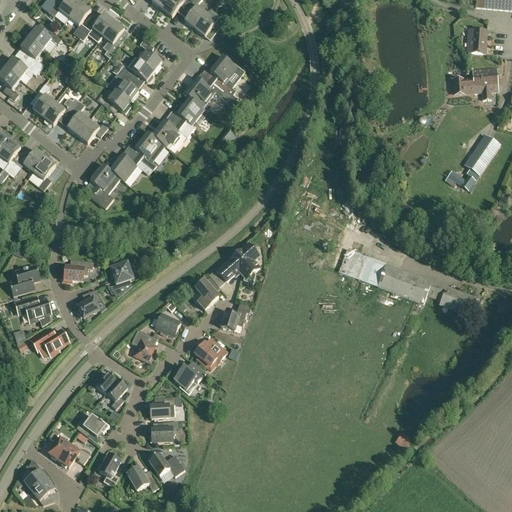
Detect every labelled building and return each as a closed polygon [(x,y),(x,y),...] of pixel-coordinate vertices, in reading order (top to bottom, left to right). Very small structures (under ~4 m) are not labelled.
[(59,12),(69,20),(80,5),(74,0),(67,0),(61,9),(56,5),(48,16),(53,19),(59,12)] [(154,0),(151,3),(162,11),(170,0),(154,0)] [(170,0),(162,11),(172,19),(186,2),(191,5),(194,0),(170,0)] [(202,0),(194,0),(191,5),(195,9),(185,23),(195,31),(207,16),(197,8),(202,0)] [(511,0),(483,0),(483,11),(511,13),(511,0)] [(91,13),(80,5),(69,20),(79,28),(73,36),(78,40),(85,30),(80,26),(91,13)] [(102,39),(114,24),(104,16),(92,31),(102,39)] [(213,29),(217,33),(227,21),(222,17),(217,23),(207,16),(195,31),(205,39),(213,29)] [(233,20),(224,31),(227,33),(236,23),(233,20)] [(124,32),(114,24),(102,39),(108,43),(103,50),(112,58),(120,48),(115,44),(124,32)] [(141,30),(136,26),(131,33),(137,37),(141,30)] [(36,29),(28,40),(43,51),(51,41),(58,46),(62,41),(52,34),(48,39),(36,29)] [(85,30),(78,40),(83,44),(90,34),(85,30)] [(487,33),(473,32),(472,48),(468,48),(468,55),(486,56),(487,33)] [(38,58),(43,51),(28,40),(20,50),(31,58),(27,63),(40,73),(44,68),(39,64),(42,61),(38,58)] [(147,52),(139,62),(154,74),(162,64),(150,54),(154,50),(144,42),(140,47),(147,52)] [(230,98),(231,98),(235,93),(231,90),(238,82),(244,74),(223,58),(210,75),(213,77),(209,81),(230,98)] [(36,78),(40,73),(27,63),(23,68),(12,59),(4,70),(20,81),(24,75),(30,79),(33,75),(36,78)] [(154,74),(139,62),(131,72),(125,67),(121,72),(130,79),(134,75),(146,85),(146,84),(147,85),(150,84),(152,82),(153,78),(151,78),(154,74)] [(20,81),(4,70),(0,75),(0,82),(7,88),(3,93),(11,99),(8,103),(11,105),(14,102),(15,102),(19,97),(12,91),(20,81)] [(497,71),(473,72),(474,81),(453,82),(454,96),(475,95),(475,96),(483,95),(483,102),(491,102),(491,94),(499,94),(497,71)] [(126,85),(130,79),(121,72),(117,77),(123,82),(116,92),(130,104),(138,94),(126,85)] [(185,97),(190,100),(199,107),(205,111),(206,112),(210,107),(207,105),(216,95),(226,103),(230,98),(209,81),(206,86),(198,80),(185,97)] [(33,112),(43,120),(55,104),(45,97),(50,90),(45,86),(38,96),(43,100),(33,112)] [(128,107),(130,104),(116,92),(108,102),(101,97),(97,102),(107,110),(110,105),(123,114),(125,116),(131,109),(128,107)] [(226,103),(225,105),(233,111),(238,104),(236,102),(234,101),(233,100),(231,98),(230,98),(226,103)] [(67,110),(72,114),(80,104),(75,100),(67,110)] [(205,111),(199,107),(190,100),(177,116),(182,120),(178,125),(191,135),(195,129),(193,127),(195,124),(199,127),(205,119),(201,116),(205,111)] [(43,120),(45,121),(44,122),(45,125),(49,128),(51,127),(52,126),(54,128),(65,112),(55,104),(43,120)] [(85,108),(80,104),(72,114),(77,118),(67,130),(78,138),(90,122),(80,115),(85,108)] [(90,122),(78,138),(88,146),(96,136),(101,139),(110,127),(105,123),(100,130),(90,122)] [(165,122),(153,138),(152,138),(161,145),(161,146),(165,149),(173,155),(173,154),(170,151),(173,147),(175,148),(181,141),(179,140),(182,136),(187,140),(191,135),(178,125),(174,130),(165,122)] [(227,134),(233,140),(235,136),(229,131),(227,134)] [(0,155),(10,142),(9,141),(10,140),(10,138),(4,134),(2,134),(1,135),(0,134),(0,155)] [(153,164),(165,149),(161,146),(161,145),(152,138),(153,138),(148,134),(135,151),(140,154),(136,159),(149,169),(153,172),(154,173),(158,167),(153,164)] [(486,138),(466,167),(473,172),(480,176),(500,147),(486,138)] [(4,172),(9,176),(17,166),(12,162),(21,150),(10,142),(0,155),(0,158),(9,165),(4,172)] [(23,167),(33,175),(45,159),(35,151),(23,167)] [(123,157),(110,173),(120,180),(119,181),(124,184),(137,168),(145,174),(149,169),(136,159),(132,164),(123,157)] [(56,167),(45,159),(33,175),(44,183),(39,189),(44,193),(51,183),(46,179),(56,167)] [(21,170),(17,166),(9,176),(14,180),(21,170)] [(97,175),(96,173),(91,179),(93,181),(91,184),(95,187),(91,192),(92,193),(88,198),(100,207),(105,211),(114,201),(108,197),(107,196),(119,181),(120,180),(110,173),(103,167),(100,172),(97,175)] [(480,176),(473,172),(469,178),(475,182),(480,176)] [(469,178),(465,182),(452,173),(449,178),(468,192),(475,182),(469,178)] [(50,200),(55,195),(50,191),(46,197),(50,200)] [(226,284),(235,276),(236,278),(240,274),(244,279),(243,283),(253,286),(256,277),(254,275),(260,270),(254,263),(259,258),(248,246),(217,274),(226,284)] [(432,283),(367,259),(358,281),(424,306),(427,296),(432,283)] [(92,272),(93,264),(71,262),(70,270),(65,269),(65,276),(63,276),(62,284),(72,285),(72,283),(83,284),(84,277),(88,278),(88,272),(92,272)] [(130,283),(133,281),(127,265),(111,271),(116,287),(110,290),(117,301),(118,301),(132,289),(130,283)] [(13,298),(25,294),(35,291),(33,285),(40,282),(36,268),(29,270),(27,269),(23,271),(22,273),(15,275),(17,283),(9,286),(13,298)] [(205,313),(219,301),(214,295),(219,291),(210,280),(205,285),(204,284),(196,292),(203,300),(198,305),(205,313)] [(447,289),(432,283),(427,296),(442,302),(447,289)] [(477,300),(447,289),(442,302),(440,306),(470,317),(477,300)] [(85,296),(89,303),(77,309),(80,313),(78,314),(81,320),(83,319),(84,321),(100,312),(96,305),(102,302),(97,292),(85,296)] [(27,302),(15,305),(19,317),(27,314),(30,325),(40,322),(42,329),(51,323),(49,317),(51,316),(46,302),(38,305),(36,299),(27,302)] [(167,310),(171,314),(176,309),(172,305),(167,310)] [(234,334),(236,327),(242,329),(246,315),(249,316),(251,310),(239,306),(235,318),(225,315),(221,329),(234,334)] [(163,316),(156,331),(162,334),(161,336),(167,338),(168,336),(174,339),(181,324),(163,316)] [(61,333),(54,337),(50,331),(31,343),(38,353),(45,349),(51,359),(59,354),(58,352),(69,345),(61,333)] [(134,358),(146,364),(152,362),(158,349),(146,344),(148,337),(138,332),(132,346),(138,349),(134,358)] [(215,363),(219,358),(222,361),(227,355),(211,341),(206,346),(205,345),(195,356),(199,359),(198,361),(211,372),(217,365),(215,363)] [(24,344),(18,347),(22,353),(28,350),(24,344)] [(180,389),(188,396),(206,376),(193,365),(186,372),(184,370),(174,382),(181,388),(180,389)] [(118,382),(117,383),(108,376),(100,385),(96,381),(88,390),(92,394),(96,389),(105,397),(107,396),(106,396),(118,382)] [(106,396),(107,396),(115,403),(111,408),(116,412),(124,403),(119,399),(127,390),(118,382),(106,396)] [(163,400),(164,408),(150,409),(150,411),(149,412),(149,415),(151,416),(151,421),(170,420),(170,419),(175,419),(174,407),(175,407),(175,399),(163,400)] [(114,413),(111,420),(117,423),(120,416),(114,413)] [(76,431),(88,441),(91,436),(97,440),(101,434),(103,436),(109,428),(102,423),(102,424),(101,423),(100,424),(92,418),(86,426),(82,423),(76,431)] [(151,445),(173,444),(172,431),(169,431),(169,424),(162,425),(162,431),(152,432),(152,439),(150,439),(151,445)] [(395,442),(406,453),(416,442),(405,432),(395,442)] [(57,461),(59,463),(70,448),(57,439),(59,436),(54,433),(49,440),(57,445),(49,456),(51,457),(51,459),(55,462),(57,461)] [(70,448),(59,463),(61,464),(61,467),(65,469),(67,469),(69,470),(76,459),(80,462),(78,463),(83,467),(90,457),(81,451),(79,454),(70,448)] [(185,472),(175,458),(165,464),(159,456),(149,463),(160,479),(170,472),(175,479),(185,472)] [(103,484),(113,490),(119,480),(114,477),(121,464),(109,457),(99,474),(107,478),(103,484)] [(159,490),(151,477),(145,481),(139,469),(127,476),(137,493),(149,487),(153,494),(159,490)] [(32,494),(47,482),(40,473),(33,478),(27,470),(21,480),(32,494)] [(54,492),(47,482),(32,494),(43,508),(54,504),(48,497),(54,492)]
